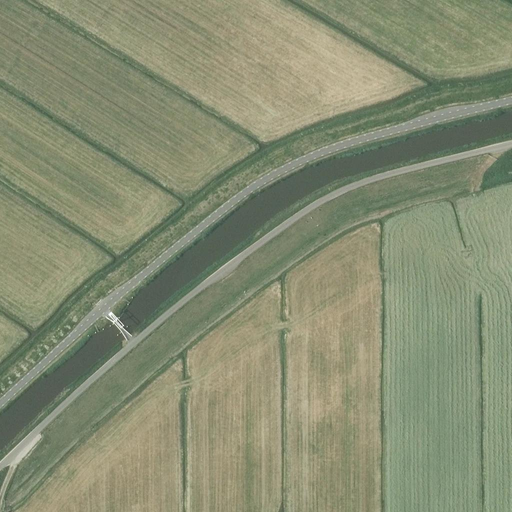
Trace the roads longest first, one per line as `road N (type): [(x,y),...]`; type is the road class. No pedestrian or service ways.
road 1 (unclassified): [(0,467),(133,343),(295,218),(368,181),(511,144)]
road 2 (unclassified): [(0,402),(101,308),(264,182),(343,146),(511,100)]
